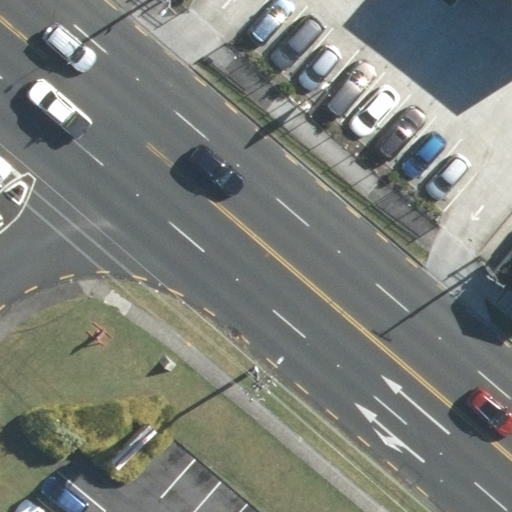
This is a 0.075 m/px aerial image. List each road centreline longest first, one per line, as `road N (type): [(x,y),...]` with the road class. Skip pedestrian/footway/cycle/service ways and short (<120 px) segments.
road 1 (primary): [(106,108),(511,458)]
road 2 (unclassified): [(0,217),(106,108)]
road 3 (primary): [(0,18),(106,108)]
